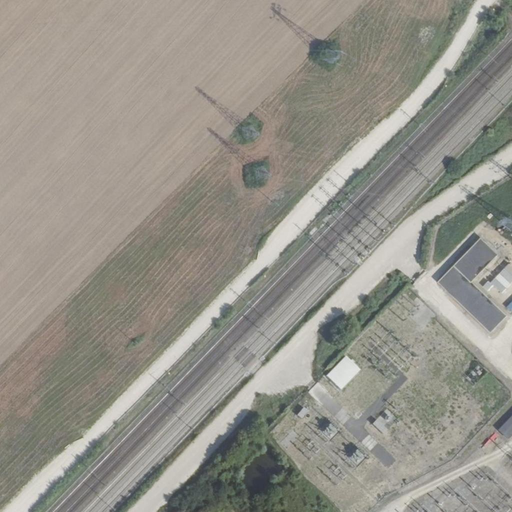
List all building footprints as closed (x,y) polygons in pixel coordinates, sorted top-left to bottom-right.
[(499,253),(481,237),(456,265),(473,281),(499,253)] [(508,315),(456,265),(439,282),(492,332),(508,315)] [(360,370),(345,356),(325,376),(340,390),(360,370)] [(388,409),(372,424),(382,434),(398,419),(388,409)] [(511,416),(497,433),(506,441),(511,434),(511,416)] [(322,432),(329,440),(339,430),(332,423),(322,432)]
